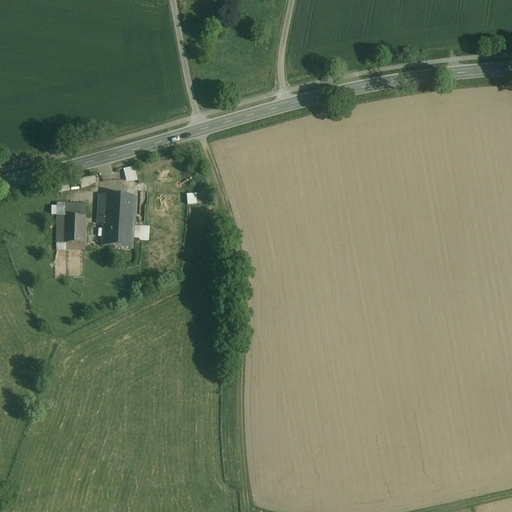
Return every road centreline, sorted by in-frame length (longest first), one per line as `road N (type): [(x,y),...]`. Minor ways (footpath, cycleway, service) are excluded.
road 1 (track): [(247,511),(238,410),(240,259),(200,129)]
road 2 (secondary): [(286,105),(0,183)]
road 3 (secondary): [(511,70),(402,80),(286,105)]
